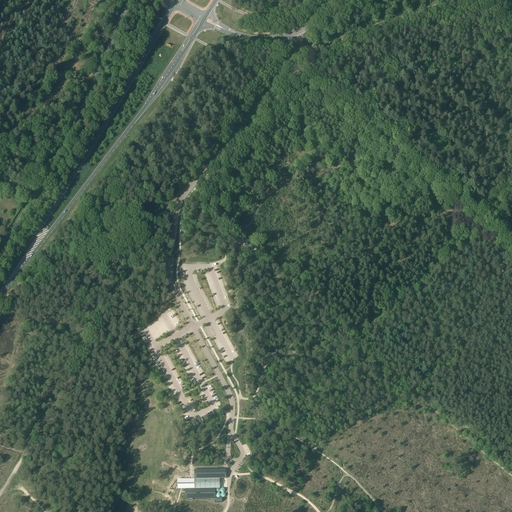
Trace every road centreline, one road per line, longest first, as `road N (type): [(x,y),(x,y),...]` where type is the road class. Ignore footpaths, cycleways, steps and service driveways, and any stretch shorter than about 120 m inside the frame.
road 1 (unclassified): [(229,433),(232,400),(171,284),(175,214),(299,51),(298,32)]
road 2 (track): [(199,201),(511,465)]
road 3 (primary): [(0,294),(204,19)]
road 4 (primary): [(175,2),(0,288)]
road 5 (track): [(511,249),(295,64)]
road 6 (unclassified): [(129,0),(76,120),(4,242)]
road 7 (track): [(260,79),(163,212),(159,296)]
road 8 (track): [(511,180),(364,340)]
road 9 (track): [(25,453),(102,319)]
road 10 (track): [(446,0),(307,50)]
road 11 (track): [(102,319),(142,240),(174,224)]
